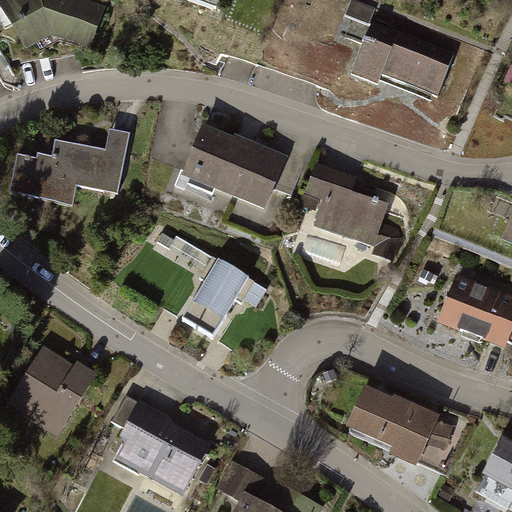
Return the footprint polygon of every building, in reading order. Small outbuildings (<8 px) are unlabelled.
[(83,0),(8,0),(0,5),(0,7),(27,53),(53,38),(90,50),(105,8),(83,0)] [(218,0),(189,0),(215,10),(218,0)] [(377,10),(351,0),(350,0),(343,19),(370,30),(351,77),(378,88),(380,82),(435,104),(453,58),(371,25),(377,10)] [(231,140),(202,128),(180,178),(264,215),(288,160),(233,137),(231,140)] [(52,164),(15,157),(7,200),(71,213),(75,194),(120,203),(132,143),(109,138),(105,160),(55,150),(52,164)] [(302,207),(314,212),(317,203),(321,204),(312,231),(373,252),(388,209),(350,196),(355,180),(316,167),(302,207)] [(511,210),(500,242),(511,246),(511,210)] [(268,297),(178,242),(168,258),(207,282),(179,327),(212,348),(241,301),(258,312),(268,297)] [(511,299),(454,277),(434,328),(505,355),(510,342),(511,342),(511,299)] [(73,367),(44,350),(10,405),(39,423),(37,426),(59,439),(97,376),(75,363),(73,367)] [(453,429),(437,424),(439,420),(428,415),(394,400),(392,404),(364,391),(346,432),(392,453),(389,459),(416,471),(421,460),(442,466),(453,429)] [(220,446),(145,408),(117,465),(192,502),(220,446)] [(511,447),(501,441),(481,479),(511,495),(511,447)] [(266,480),(237,464),(219,496),(239,507),(235,511),(274,511),(254,501),(266,480)]
